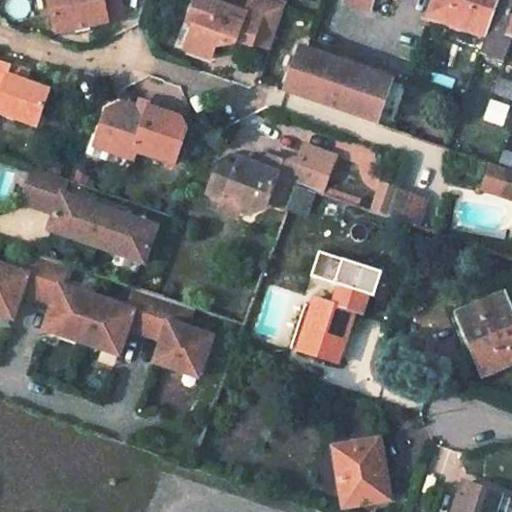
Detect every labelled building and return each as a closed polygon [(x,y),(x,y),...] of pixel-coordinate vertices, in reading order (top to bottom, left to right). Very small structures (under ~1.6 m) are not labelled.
[(48,0),(56,33),(124,17),(120,0),(48,0)] [(239,43),(254,48),(255,45),(271,50),(285,8),(263,0),(249,0),(246,10),(216,0),(192,0),(186,19),(192,21),(197,36),(193,50),(213,56),(216,48),(226,47),(225,44),(239,43)] [(344,0),(342,7),(366,14),(370,0),(344,0)] [(498,0),(435,0),(430,18),(486,36),(498,0)] [(480,56),(505,64),(511,41),(511,0),(498,0),(486,36),(480,56)] [(192,21),(188,33),(197,36),(192,21)] [(316,104),(329,65),(298,55),(285,93),(316,104)] [(0,112),(35,125),(47,91),(22,81),(4,74),(7,65),(0,62),(0,112)] [(25,72),(7,65),(4,74),(22,81),(25,72)] [(386,82),(329,65),(316,104),(372,123),(386,82)] [(390,129),(403,89),(386,82),(372,123),(390,129)] [(144,112),(145,105),(147,98),(135,94),(131,107),(144,112)] [(144,112),(131,107),(116,102),(109,106),(99,137),(113,142),(109,154),(133,162),(136,153),(173,166),(185,130),(179,118),(145,105),(144,112)] [(95,149),(109,154),(113,142),(99,137),(95,149)] [(286,209),(295,185),(313,191),(322,194),(334,156),(301,145),(296,160),(283,165),(270,160),(265,175),(240,167),(237,177),(226,173),(216,179),(210,196),(217,198),(225,192),(234,195),(236,205),(253,210),(263,208),(265,201),(286,209)] [(41,184),(45,173),(31,167),(27,179),(41,184)] [(511,197),(511,173),(506,172),(499,193),(511,197)] [(54,189),(58,177),(45,173),(41,184),(54,189)] [(55,214),(61,194),(54,189),(41,184),(27,179),(19,201),(34,206),(55,214)] [(295,185),(286,209),(305,216),(313,191),(295,185)] [(386,216),(415,225),(424,197),(397,188),(386,216)] [(214,208),(234,214),(236,205),(234,195),(225,192),(217,198),(214,208)] [(98,243),(109,211),(61,194),(55,214),(50,226),(98,243)] [(146,259),(156,228),(109,211),(98,243),(146,259)] [(0,260),(0,311),(17,317),(26,291),(40,296),(53,256),(33,250),(26,269),(0,260)] [(77,264),(53,256),(40,296),(58,302),(49,328),(84,339),(99,294),(71,284),(77,264)] [(159,292),(140,286),(134,305),(99,294),(84,339),(125,353),(133,327),(146,331),(159,292)] [(200,306),(159,292),(146,331),(168,339),(160,361),(205,376),(220,334),(193,325),(200,306)] [(511,309),(506,294),(460,314),(475,354),(481,350),(489,373),(511,363),(511,309)] [(315,300),(300,351),(338,363),(355,312),(315,300)] [(380,441),(339,447),(343,480),(340,480),(344,505),(384,499),(379,470),(384,470),(380,441)] [(494,511),(500,495),(470,485),(465,501),(459,500),(454,511),(494,511)]
